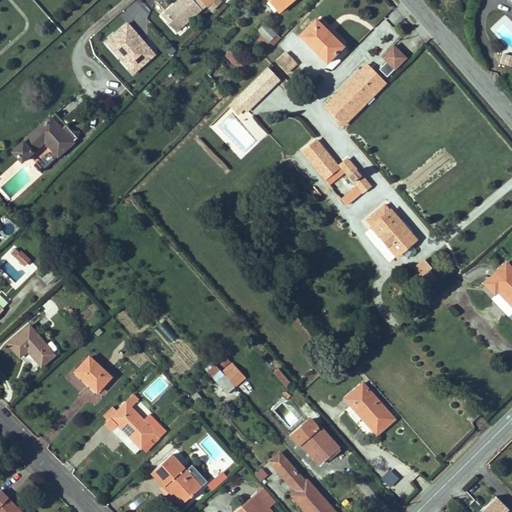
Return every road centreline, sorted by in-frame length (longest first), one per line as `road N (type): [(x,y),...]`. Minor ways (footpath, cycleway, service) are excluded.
road 1 (unknown): [(407,0),(317,104),(426,234)]
road 2 (tertiary): [(511,117),(410,0)]
road 3 (residential): [(98,511),(0,412)]
road 4 (secondary): [(420,511),(511,420)]
